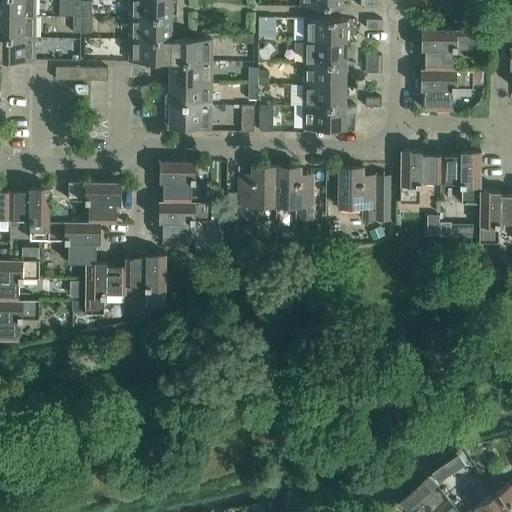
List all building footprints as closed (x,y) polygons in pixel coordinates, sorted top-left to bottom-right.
[(0,0),(0,16),(34,16),(34,0),(0,0)] [(72,0),(73,16),(82,16),(82,0),(80,0),(77,0),(72,0)] [(82,0),(82,16),(91,16),(91,0),(84,0),(82,0)] [(165,0),(129,0),(129,18),(165,18),(165,0)] [(463,14),(462,0),(436,0),(437,14),(463,14)] [(511,9),(499,9),(498,21),(511,21),(511,9)] [(0,16),(0,37),(34,37),(34,16),(0,16)] [(72,32),(81,32),(82,16),(73,16),(72,32)] [(91,16),(82,16),(81,32),(84,32),(90,32),(91,16)] [(165,18),(129,18),(129,38),(165,39),(165,18)] [(258,18),(257,37),(257,39),(275,39),(275,18),(274,18),(258,18)] [(303,41),(345,41),(345,19),(303,18),(303,41)] [(365,28),(366,28),(380,28),(381,20),(365,19),(365,28)] [(423,67),(452,68),(452,46),(472,47),(472,28),(420,27),(420,48),(424,48),(423,67)] [(236,42),(253,42),(253,33),(237,33),(236,42)] [(0,37),(0,59),(33,60),(33,59),(34,37),(0,37)] [(165,39),(129,38),(128,61),(164,62),(165,39)] [(174,61),(210,61),(211,40),(174,39),(174,61)] [(303,62),(344,63),(345,41),(303,41),(303,62)] [(364,63),(380,64),(380,55),(366,54),(364,54),(364,63)] [(168,83),(210,83),(210,61),(174,61),(174,71),(168,71),(168,83)] [(344,63),(303,62),(302,84),(344,84),(344,63)] [(364,72),(366,72),(380,73),(380,64),(364,63),(364,72)] [(55,67),(55,79),(81,79),(81,67),(55,67)] [(107,67),(81,67),(81,79),(89,79),(107,79),(107,67)] [(257,83),(257,67),(254,67),(248,67),(248,82),(257,83)] [(452,68),(423,67),(420,67),(419,89),(423,89),(423,108),(451,109),(451,86),(471,87),(471,68),(452,68)] [(268,70),(257,69),(257,83),(267,83),(268,70)] [(473,70),(472,84),(482,84),(482,70),(473,70)] [(257,98),(257,83),(248,82),(248,98),(257,98)] [(168,104),(210,105),(210,83),(168,83),(168,104)] [(74,93),(86,93),(86,84),(74,84),(74,93)] [(302,106),(344,106),(344,84),(302,84),(302,106)] [(380,97),(363,97),(363,106),(380,106),(380,97)] [(210,105),(168,104),(168,127),(210,128),(210,105)] [(241,105),(241,131),(254,131),(255,106),(241,105)] [(260,106),(260,131),(272,131),(272,106),(260,106)] [(344,106),(302,106),(302,128),(343,129),(344,106)] [(439,183),(439,153),(420,153),(420,149),(400,149),(399,202),(418,202),(418,182),(439,183)] [(439,153),(439,183),(460,183),(460,203),(479,203),(479,189),(480,150),(459,150),(459,153),(439,153)] [(163,182),(163,200),(191,201),(191,181),(210,181),(210,161),(159,161),(158,182),(163,182)] [(275,206),(276,165),(251,165),(251,191),(237,191),(237,217),(251,217),(251,205),(275,206)] [(276,165),(275,206),(299,206),(299,218),(313,218),(313,192),(301,192),(302,166),(276,165)] [(375,193),(376,174),(363,173),(363,166),(338,166),(338,207),(362,207),(362,220),(375,220),(375,207),(375,193)] [(86,222),(100,222),(116,222),(116,202),(120,202),(120,181),(67,180),(67,199),(86,199),(86,220),(86,222)] [(8,190),(7,219),(29,219),(29,238),(47,239),(48,220),(48,187),(27,187),(27,190),(8,190)] [(479,203),(478,241),(496,242),(496,222),(511,222),(511,193),(500,194),(500,190),(479,189),(479,203)] [(375,193),(375,207),(389,207),(389,193),(375,193)] [(162,221),(162,241),(190,242),(190,220),(210,220),(210,201),(191,201),(163,200),(158,200),(158,221),(162,221)] [(66,261),(84,261),(95,261),(95,242),(100,242),(100,222),(86,222),(86,220),(48,220),(47,239),(66,239),(66,261)] [(474,224),(462,224),(462,237),(474,237),(474,224)] [(381,226),(369,232),(373,240),(385,234),(381,226)] [(124,265),(124,285),(145,285),(145,305),(165,305),(165,254),(144,253),(144,258),(124,258),(124,265)] [(0,298),(16,299),(17,278),(37,278),(37,259),(8,259),(0,258),(0,298)] [(84,261),(83,301),(72,300),(72,311),(102,312),(102,293),(124,293),(124,285),(124,265),(106,265),(106,261),(95,261),(84,261)] [(0,339),(16,339),(16,318),(37,318),(37,299),(16,299),(0,298),(0,339)] [(444,464),(431,473),(438,483),(451,474),(444,464)] [(427,477),(416,487),(424,496),(435,487),(427,477)] [(492,495),(504,511),(511,511),(511,481),(511,482),(492,495)] [(467,511),(504,511),(492,495),(473,508),(467,511)]
